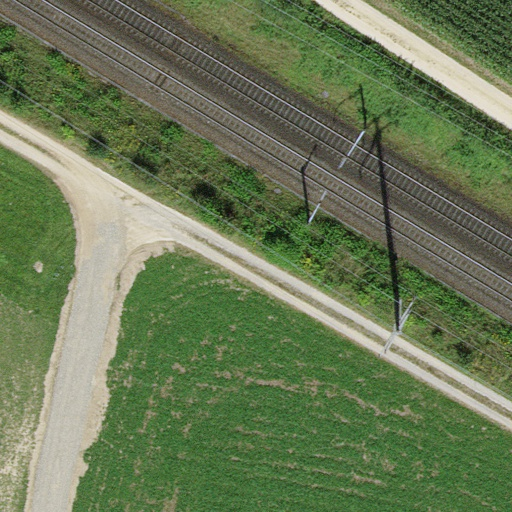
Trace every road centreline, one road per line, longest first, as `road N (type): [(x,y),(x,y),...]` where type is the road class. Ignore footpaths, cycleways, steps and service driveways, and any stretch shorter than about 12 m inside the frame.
road 1 (track): [(511,427),(0,134)]
road 2 (track): [(52,511),(112,198)]
road 3 (track): [(315,0),(511,127)]
